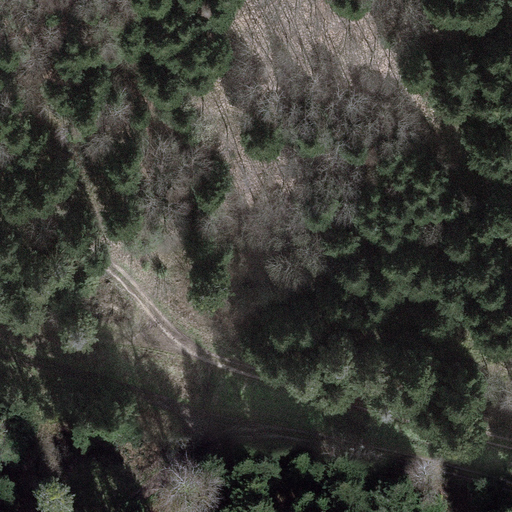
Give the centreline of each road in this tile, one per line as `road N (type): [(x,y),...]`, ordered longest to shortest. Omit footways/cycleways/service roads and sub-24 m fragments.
road 1 (track): [(0,359),(511,497)]
road 2 (track): [(0,194),(149,309),(188,351),(0,310)]
road 3 (track): [(188,351),(511,448)]
road 4 (track): [(247,422),(135,492),(119,511)]
